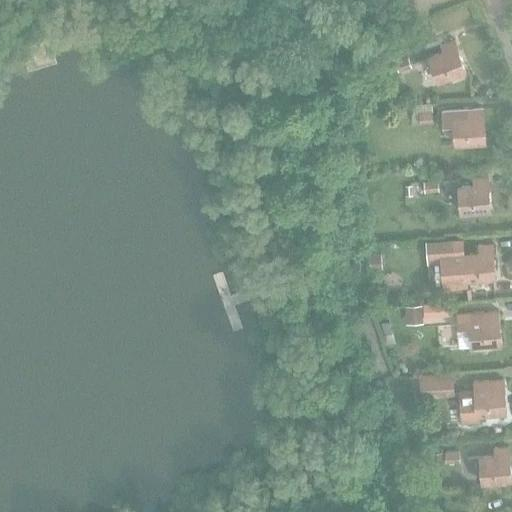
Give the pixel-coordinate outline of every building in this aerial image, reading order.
[(427,57),(435,80),(465,69),(454,39),(440,44),(442,52),(427,57)] [(454,143),(484,140),(482,107),(440,111),(441,129),(453,128),(454,143)] [(458,185),(459,210),(490,207),(487,176),(472,177),(472,184),(458,185)] [(369,212),(371,236),(389,234),(387,210),(369,212)] [(477,252),(463,253),(462,236),(425,239),(426,263),(440,262),(442,288),(468,287),(467,277),(494,276),(492,244),(476,245),(477,252)] [(423,316),(449,315),(448,301),(422,302),(422,304),(410,305),(410,314),(423,313),(423,316)] [(456,315),(459,346),(500,343),(497,311),(456,315)] [(420,397),(455,395),(453,370),(418,372),(419,375),(410,375),(411,391),(420,390),(420,397)] [(473,389),(475,414),(505,412),(503,380),(487,381),(488,388),(473,389)] [(478,456),(480,481),(510,479),(508,447),(493,448),(493,455),(478,456)]
